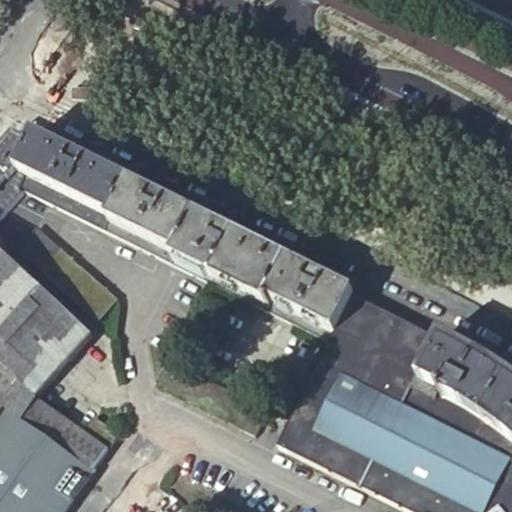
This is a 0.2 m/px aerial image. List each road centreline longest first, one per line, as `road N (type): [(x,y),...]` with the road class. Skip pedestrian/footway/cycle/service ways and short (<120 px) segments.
road 1 (residential): [(511,335),(1,91)]
road 2 (tertiary): [(208,0),(511,151)]
